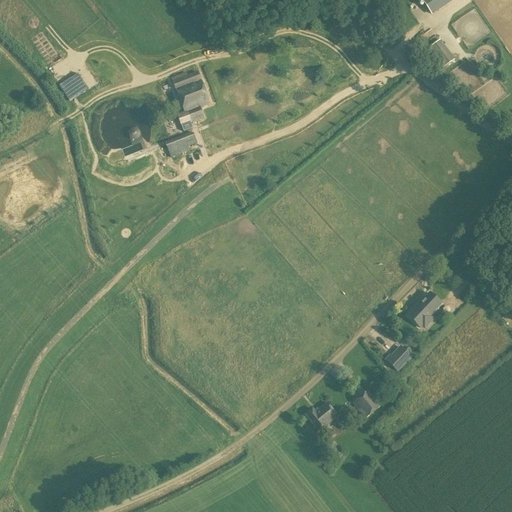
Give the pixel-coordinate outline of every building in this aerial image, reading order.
[(420,0),(432,16),(453,0),(420,0)] [(437,60),(441,66),(451,60),(431,28),(417,37),(433,63),(437,60)] [(209,104),(197,72),(180,78),(179,75),(171,78),(185,112),(184,112),(188,123),(202,117),(199,107),(209,104)] [(77,88),(72,80),(60,88),(70,102),(88,89),(84,83),(77,88)] [(170,158),(189,151),(188,147),(196,144),(191,132),(164,143),(170,158)] [(425,329),(431,323),(427,318),(440,304),(429,294),(416,308),(410,314),(424,327),(425,329)] [(398,373),(412,357),(411,356),(405,351),(400,346),(390,356),(389,355),(384,360),(398,373)] [(411,356),(414,353),(408,347),(405,351),(411,356)] [(365,419),(380,406),(367,390),(352,403),(365,419)] [(337,417),(326,405),(315,413),(312,409),(305,415),(320,433),(327,427),(326,426),(337,417)] [(333,459),(342,452),(334,442),(325,449),(333,459)]
